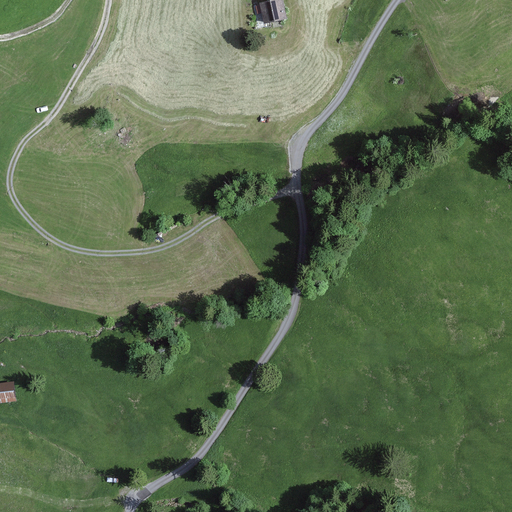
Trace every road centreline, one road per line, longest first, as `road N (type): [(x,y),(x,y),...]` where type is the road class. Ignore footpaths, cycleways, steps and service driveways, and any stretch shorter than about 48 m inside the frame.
road 1 (unclassified): [(398,0),(298,152),(297,282),(278,336),(189,464),(143,493),(133,511)]
road 2 (track): [(297,185),(161,248),(59,243),(28,220),(9,174),(20,143),(50,126),(105,31),(110,0)]
